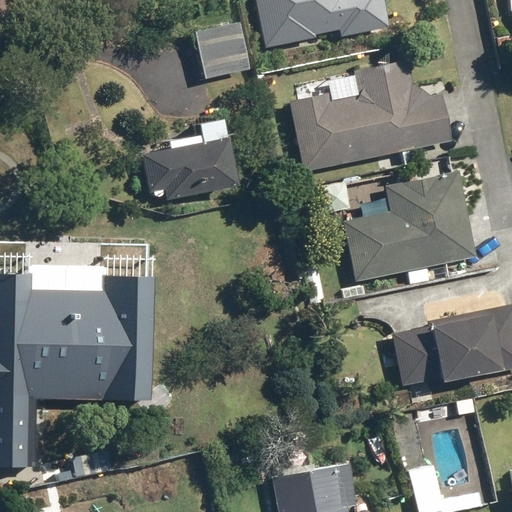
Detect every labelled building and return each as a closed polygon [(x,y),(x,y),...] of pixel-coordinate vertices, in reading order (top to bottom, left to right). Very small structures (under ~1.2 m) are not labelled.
[(250,0),(261,55),(384,32),(378,0),(250,0)] [(232,23),(188,32),(198,83),(243,73),(232,23)] [(298,101),(285,103),(297,174),(445,148),(434,87),(406,92),(400,57),(345,66),(347,78),(295,87),(298,101)] [(226,192),(211,122),(158,133),(162,152),(138,157),(146,199),(160,196),(162,205),(226,192)] [(426,270),(471,261),(452,173),(380,188),(386,215),(338,225),(351,286),(400,276),(402,288),(429,283),(426,270)] [(22,277),(0,276),(0,468),(26,469),(29,403),(144,407),(148,282),(98,280),(97,294),(22,291),(22,277)] [(511,327),(508,309),(384,335),(395,387),(430,380),(432,388),(511,372),(511,327)] [(339,463),(267,475),(272,511),(342,511),(341,507),(346,506),(339,463)] [(438,511),(427,467),(404,473),(413,511),(438,511)]
